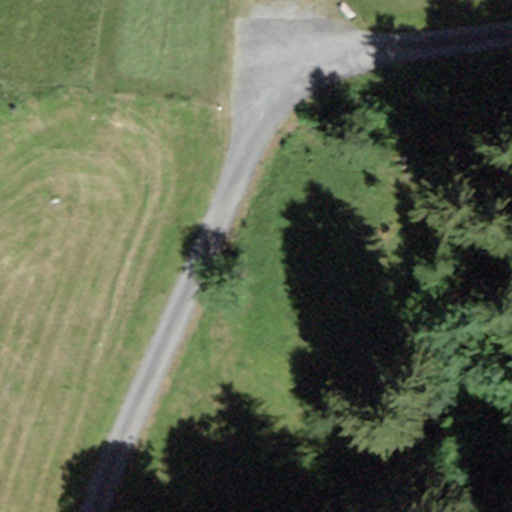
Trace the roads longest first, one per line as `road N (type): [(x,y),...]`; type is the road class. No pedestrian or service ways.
road 1 (residential): [(95,511),(266,116)]
road 2 (track): [(511,37),(314,67),(266,116)]
